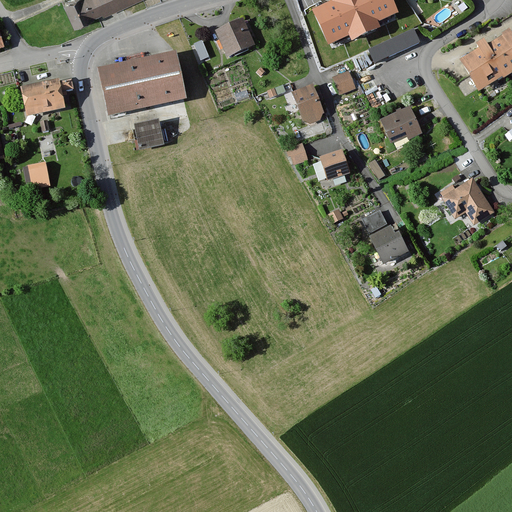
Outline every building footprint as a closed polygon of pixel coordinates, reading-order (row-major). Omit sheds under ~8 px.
[(67,0),(66,1),(76,27),(142,0),(67,0)] [(398,16),(390,0),(329,0),(331,4),(312,12),(328,48),(348,39),(351,44),(381,31),(378,25),(398,16)] [(245,23),(218,34),(228,60),(255,49),(245,23)] [(374,58),(422,44),(418,29),(369,44),(374,58)] [(202,41),(191,45),(199,65),(210,61),(202,41)] [(484,98),(511,81),(511,55),(504,42),(465,65),(484,98)] [(178,57),(100,72),(109,119),(187,104),(178,57)] [(346,74),(331,81),(338,98),(353,92),(346,74)] [(59,84),(22,92),(28,120),(65,112),(59,84)] [(313,89),(294,96),(306,128),(326,121),(313,89)] [(409,111),(382,123),(395,150),(422,137),(409,111)] [(47,123),(40,124),(42,135),(49,133),(47,123)] [(160,126),(136,129),(140,153),(163,150),(160,126)] [(301,146),(285,151),(288,160),(290,159),(293,167),(307,163),(301,146)] [(343,154),(320,161),(328,184),(350,176),(343,154)] [(44,165),(28,168),(33,192),(49,188),(44,165)] [(475,181),(440,201),(453,224),(467,217),(473,229),(495,216),(475,181)] [(338,213),(328,217),(332,227),(342,222),(338,213)] [(380,214),(361,222),(367,235),(385,227),(380,214)] [(391,232),(372,242),(383,266),(406,255),(399,239),(395,241),(391,232)]
